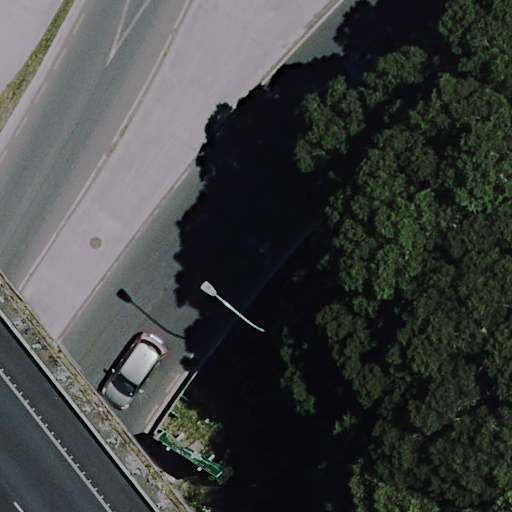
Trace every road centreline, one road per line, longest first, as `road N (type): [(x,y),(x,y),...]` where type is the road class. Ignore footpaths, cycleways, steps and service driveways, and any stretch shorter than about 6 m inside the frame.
road 1 (primary): [(421,0),(22,442),(0,487)]
road 2 (primary): [(0,255),(140,0)]
